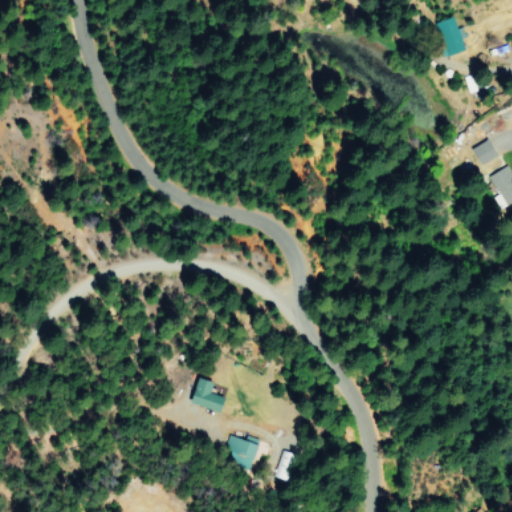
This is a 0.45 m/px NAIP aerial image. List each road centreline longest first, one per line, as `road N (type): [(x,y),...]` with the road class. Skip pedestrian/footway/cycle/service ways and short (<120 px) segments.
road 1 (residential): [(291,315),(297,276),(276,235),(237,213),(161,191),(132,158),(88,49),(80,0)]
road 2 (residential): [(291,315),(212,267),(125,267),(77,287),(0,386)]
road 3 (residential): [(373,511),(357,421),(291,315)]
